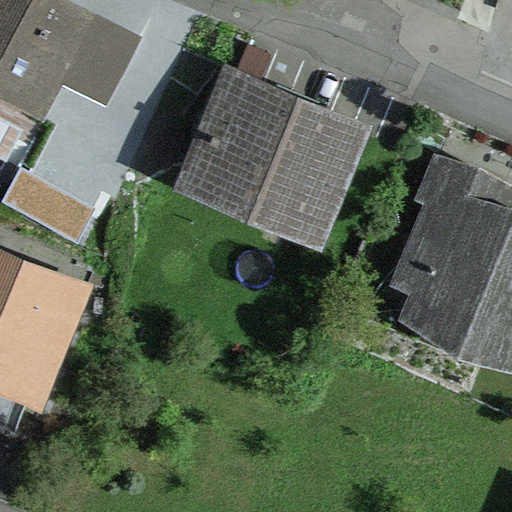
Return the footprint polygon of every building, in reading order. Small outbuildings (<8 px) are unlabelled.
[(0,0),(0,71),(41,93),(82,16),(51,0),(0,0)] [(232,79),(193,171),(313,222),(352,129),(232,79)] [(511,227),(491,218),(504,188),(443,163),(429,196),(438,199),(414,257),(433,266),(416,306),(511,346),(511,227)] [(103,211),(67,195),(47,237),(83,253),(103,211)] [(0,423),(15,429),(75,289),(0,258),(0,423)]
